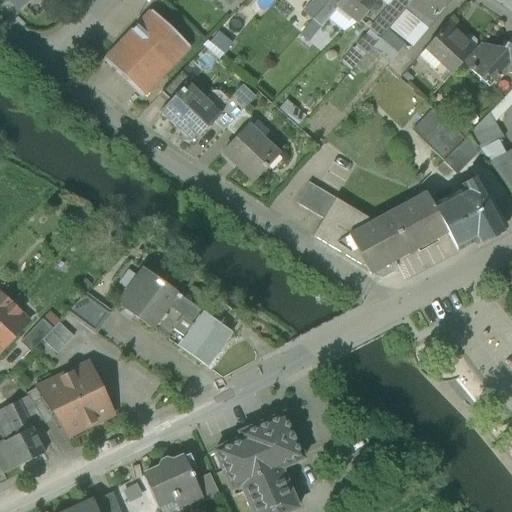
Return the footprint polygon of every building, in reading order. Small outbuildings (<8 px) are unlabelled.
[(7,0),(18,10),(29,0),(7,0)] [(329,0),(323,8),(331,15),(338,8),(337,7),(342,0),(329,0)] [(342,0),(337,7),(338,8),(357,24),(376,0),(342,0)] [(395,0),(391,5),(401,13),(405,9),(411,0),(395,0)] [(451,0),(411,0),(405,9),(428,28),(451,0)] [(391,5),(375,24),(375,25),(384,32),(385,32),(401,13),(391,5)] [(323,8),(312,21),(320,29),(331,15),(323,8)] [(151,12),(103,62),(142,98),(189,48),(151,12)] [(375,25),(369,33),(378,40),(378,39),(384,32),(375,25)] [(462,40),(446,25),(425,50),(452,75),(462,64),(474,51),(472,49),(475,46),(475,42),(469,36),(465,37),(462,40)] [(399,44),(385,32),(384,32),(379,39),(393,51),(399,44)] [(511,35),(496,60),(507,68),(511,70),(511,35)] [(379,39),(378,39),(378,40),(371,48),(387,60),(393,51),(379,39)] [(474,51),(462,64),(472,72),(489,54),(480,45),(474,51)] [(489,54),(472,72),(480,80),(484,74),(493,83),(507,68),(496,60),(489,54)] [(181,73),(163,92),(171,100),(186,84),(188,85),(191,82),(181,73)] [(211,93),(204,101),(188,85),(186,84),(171,100),(159,113),(192,146),(213,124),(220,116),(217,113),(228,102),(218,93),(211,93)] [(253,100),(241,89),(230,99),(243,111),(253,100)] [(243,111),(230,99),(228,102),(217,113),(220,116),(213,124),(223,132),(226,129),(243,111)] [(243,111),(226,129),(236,139),(246,127),(248,128),(254,122),(243,111)] [(454,132),(431,111),(411,133),(442,163),(464,141),(454,132)] [(476,148),(480,153),(497,143),(502,140),(488,116),(472,131),(467,137),(476,148)] [(472,131),(463,123),(454,132),(464,141),(467,137),(472,131)] [(236,139),(222,154),(252,183),(266,168),(262,164),(273,152),(248,128),(246,127),(236,139)] [(464,141),(442,163),(452,173),(476,148),(467,137),(464,141)] [(506,157),(497,143),(480,153),(490,165),(506,157)] [(511,153),(506,157),(490,165),(511,194),(511,153)] [(476,180),(462,188),(464,192),(432,209),(445,232),(456,252),(473,243),(474,245),(499,232),(501,226),(476,180)] [(334,200),(307,185),(295,204),(322,221),(334,200)] [(372,223),(347,236),(364,267),(368,274),(445,232),(432,209),(425,195),(372,223)] [(372,223),(335,200),(334,200),(322,221),(312,237),(362,268),(364,267),(347,236),(372,223)] [(177,296),(141,270),(119,302),(121,308),(152,331),(169,308),(177,296)] [(0,315),(10,305),(1,296),(0,297),(0,315)] [(110,314),(85,296),(67,315),(94,335),(110,314)] [(201,314),(177,296),(169,308),(183,318),(193,325),(201,314)] [(10,305),(0,315),(0,353),(28,324),(18,315),(19,314),(10,305)] [(245,323),(222,306),(211,321),(231,335),(234,337),(245,323)] [(184,339),(177,348),(206,369),(216,356),(222,348),(231,335),(211,321),(201,314),(193,325),(184,339)] [(193,325),(183,318),(173,331),(184,339),(193,325)] [(42,321),(20,344),(30,353),(42,341),(52,330),(42,321)] [(52,330),(42,341),(56,355),(73,338),(58,324),(52,330)] [(86,366),(37,390),(55,419),(66,438),(112,416),(97,385),(95,386),(86,366)] [(37,390),(36,389),(26,395),(44,426),(55,419),(37,390)] [(27,399),(18,404),(31,430),(32,431),(44,425),(27,399)] [(17,403),(3,410),(4,412),(16,437),(31,430),(18,404),(17,403)] [(273,420),(274,419),(275,421),(286,425),(287,424),(288,426),(293,424),(286,408),(271,415),(273,420)] [(16,437),(4,412),(0,413),(0,436),(3,443),(16,437)] [(273,420),(239,435),(241,440),(214,452),(233,497),(243,493),(251,511),(291,511),(297,509),(280,470),(303,460),(288,426),(287,424),(286,425),(275,421),(274,419),(273,420)] [(32,431),(31,430),(16,437),(3,443),(16,467),(16,469),(43,455),(32,431)] [(3,443),(0,444),(0,469),(2,474),(16,467),(3,443)] [(166,460),(160,463),(159,467),(160,470),(143,478),(156,507),(157,506),(156,505),(168,499),(177,502),(182,511),(189,511),(205,505),(195,483),(193,479),(194,479),(192,475),(191,476),(190,472),(195,470),(189,457),(172,465),(170,462),(166,460)] [(210,476),(195,483),(205,505),(219,498),(210,476)] [(126,503),(140,497),(134,483),(120,488),(126,503)] [(96,511),(118,511),(112,495),(93,503),(96,511)] [(92,500),(67,511),(96,511),(93,503),(92,500)]
